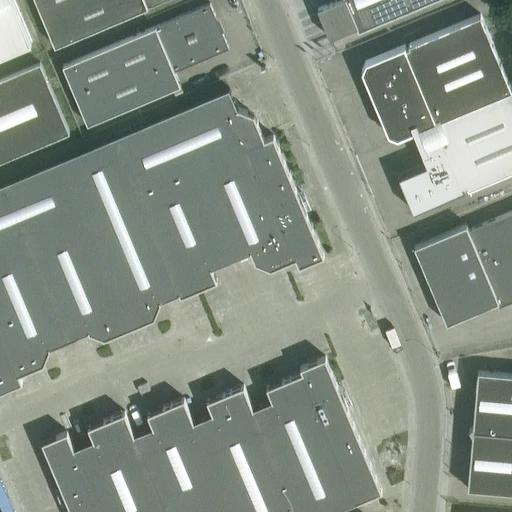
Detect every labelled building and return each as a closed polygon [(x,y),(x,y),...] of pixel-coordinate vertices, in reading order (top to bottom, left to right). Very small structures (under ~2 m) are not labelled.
[(14,0),(0,0),(0,53),(32,40),(14,0)] [(36,0),(55,45),(161,0),(36,0)] [(427,0),(334,0),(318,7),(330,37),(357,25),(359,29),(427,0)] [(175,69),(229,47),(210,1),(63,62),(88,122),(181,84),(175,69)] [(465,188),(464,186),(468,184),(469,187),(511,168),(511,87),(481,13),(366,61),(362,69),(389,132),(398,136),(414,129),(421,146),(420,146),(427,163),(399,175),(414,210),(465,188)] [(41,61),(0,78),(0,160),(70,132),(41,61)] [(299,264),(324,254),(274,133),(265,137),(255,113),(239,106),(238,106),(229,86),(0,182),(0,389),(23,380),(19,372),(44,362),(51,346),(50,345),(89,329),(89,330),(105,336),(155,315),(161,300),(161,299),(179,291),(181,294),(218,279),(212,266),(251,249),(255,260),(271,267),(296,256),(299,264)] [(511,209),(469,228),(467,222),(414,244),(447,322),(498,300),(499,304),(511,298),(511,209)] [(94,438),(75,446),(67,429),(42,440),(72,511),(327,511),(382,489),(326,355),(300,365),(302,370),(266,385),(272,398),(253,406),(244,383),(207,398),(212,411),(194,419),(184,396),(147,412),(153,425),(134,432),(125,409),(88,425),(94,438)] [(473,424),(469,427),(511,430),(511,371),(478,368),(473,424)] [(511,430),(469,427),(472,431),(468,487),(511,490),(511,430)]
